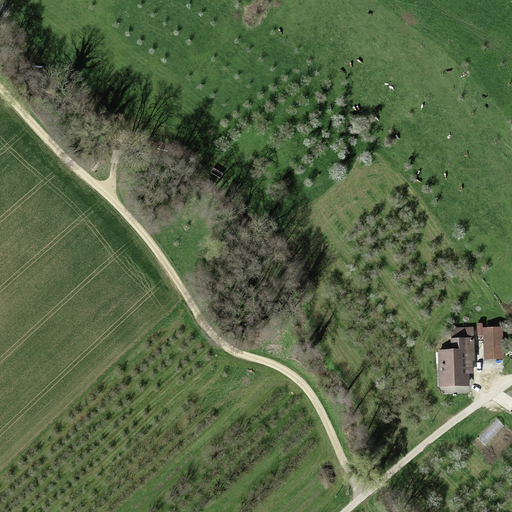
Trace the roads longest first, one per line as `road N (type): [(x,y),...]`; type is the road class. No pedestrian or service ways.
road 1 (track): [(365,496),(347,478),(336,441),(289,371),(220,346),(141,232),(0,88)]
road 2 (track): [(511,384),(346,511)]
